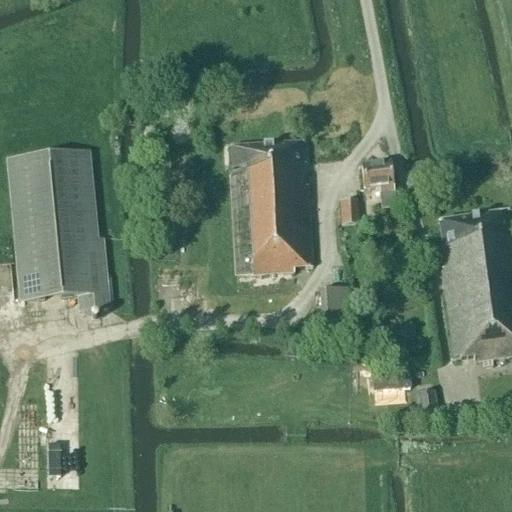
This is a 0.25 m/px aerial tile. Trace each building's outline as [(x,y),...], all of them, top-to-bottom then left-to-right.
[(227,150),(228,154),(234,278),(293,274),(293,271),(311,270),(307,188),(304,188),(303,172),(302,172),(302,167),(305,167),(303,145),(227,150)] [(20,303),(77,298),(78,314),(109,311),(101,233),(95,234),(87,154),(6,162),(20,303)] [(378,191),(380,210),(394,208),(389,165),(360,168),(363,193),(378,191)] [(357,203),(339,204),(340,228),(358,227),(357,203)] [(473,365),(484,363),(511,359),(511,220),(511,214),(438,225),(444,271),(440,271),(453,362),(473,360),(473,365)] [(347,335),(344,291),(317,293),(320,337),(347,335)] [(415,397),(419,425),(438,423),(434,395),(415,397)]
